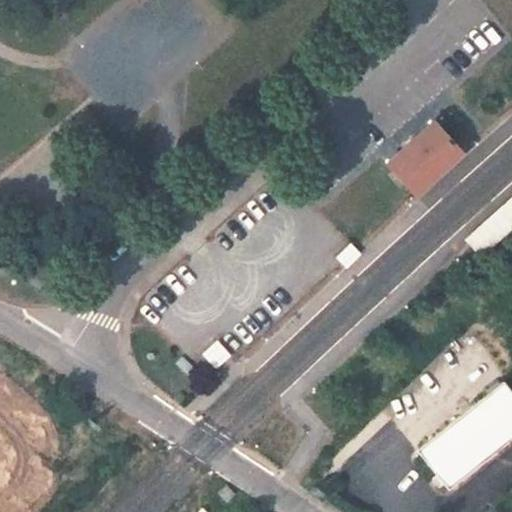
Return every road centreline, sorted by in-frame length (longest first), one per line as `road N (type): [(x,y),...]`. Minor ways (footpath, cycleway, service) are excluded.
road 1 (unclassified): [(44,345),(403,0)]
road 2 (tertiary): [(300,511),(44,345)]
